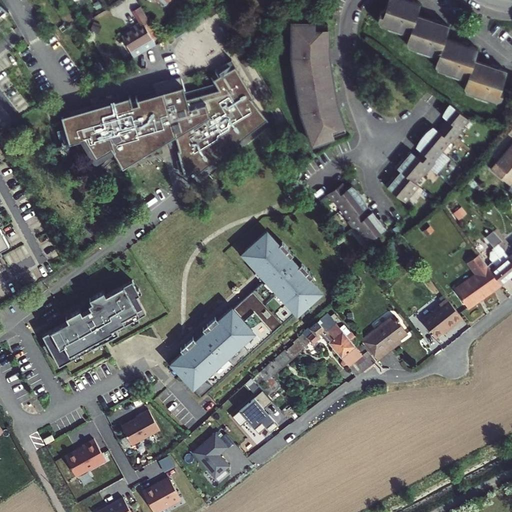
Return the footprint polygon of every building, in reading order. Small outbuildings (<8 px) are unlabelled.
[(503,66),(494,63),(494,61),(489,60),(487,61),(470,56),(474,44),(467,41),(466,39),(461,38),(459,38),(442,33),(445,23),(437,20),(436,18),(429,16),(427,17),(414,13),(418,3),(410,0),(409,0),(385,0),(383,9),(379,10),(375,20),(377,23),(384,26),(385,28),(398,32),(400,31),(406,33),(403,41),(405,44),(412,47),(413,49),(426,53),(428,52),(435,54),(432,62),(435,66),(441,68),(442,71),(455,75),(458,74),(463,76),(461,84),(463,88),(469,90),(470,91),(483,96),(486,95),(493,97),(497,95),(500,86),(498,82),(503,66)] [(0,4),(0,18),(8,12),(0,4)] [(148,20),(139,6),(135,8),(143,23),(148,20)] [(142,24),(143,23),(135,8),(131,10),(140,25),(120,36),(132,58),(154,45),(142,24)] [(325,25),(290,24),(290,58),(298,110),(310,144),(343,132),(332,101),(330,102),(329,96),(332,95),(326,64),(324,64),(323,58),(325,58),(325,25)] [(132,58),(120,36),(113,40),(125,62),(132,58)] [(92,116),(69,123),(78,148),(91,144),(98,158),(111,152),(122,176),(159,157),(158,150),(174,147),(178,169),(198,166),(201,170),(265,120),(250,101),(252,99),(231,64),(219,71),(221,75),(210,81),(213,85),(183,95),(178,80),(150,89),(153,98),(130,106),(129,103),(120,106),(118,101),(98,108),(97,104),(89,107),(92,116)] [(459,114),(447,104),(446,105),(454,112),(459,114)] [(439,115),(443,119),(446,121),(441,127),(437,132),(434,130),(430,126),(427,128),(424,131),(422,133),(420,136),(418,138),(416,141),(414,143),(413,146),(417,150),(420,152),(416,158),(411,164),(403,157),(394,168),(398,171),(405,177),(401,182),(393,176),(384,188),(403,203),(416,186),(413,184),(422,173),(424,175),(429,169),(434,163),(431,161),(439,152),(448,141),(451,143),(455,138),(460,132),(458,130),(466,120),(459,114),(454,112),(446,105),(443,108),(439,115)] [(511,142),(488,170),(507,185),(511,179),(511,142)] [(403,157),(411,164),(416,158),(412,155),(408,151),(403,157)] [(405,177),(398,171),(393,176),(401,182),(405,177)] [(329,201),(331,200),(339,210),(347,221),(345,222),(349,228),(354,233),(356,232),(364,243),(383,229),(374,218),(367,223),(363,217),(358,212),(361,209),(366,206),(362,199),(358,195),(356,192),(349,185),(345,189),(342,191),(337,185),(324,195),(329,201)] [(370,212),(366,215),(363,217),(367,223),(374,218),(370,212)] [(427,226),(421,230),(426,236),(431,231),(427,226)] [(0,256),(2,255),(0,250),(0,249),(9,245),(0,228),(0,256)] [(491,232),(498,240),(501,238),(494,229),(491,232)] [(169,362),(199,397),(297,312),(299,314),(322,295),(310,280),(306,276),(309,274),(302,265),(299,268),(287,254),(290,252),(283,243),(280,246),(267,232),(245,252),(255,263),(253,266),(258,272),(263,278),(265,281),(233,309),(232,308),(217,320),(215,317),(206,324),(209,327),(169,362)] [(511,251),(501,238),(498,240),(491,232),(489,233),(511,261),(511,251)] [(511,273),(511,261),(489,233),(482,238),(499,257),(502,260),(489,271),(501,283),(511,273)] [(499,284),(489,271),(477,254),(466,262),(475,274),(453,290),(466,308),(499,284)] [(258,272),(255,274),(260,280),(263,278),(258,272)] [(70,320),(40,337),(57,367),(91,348),(98,344),(101,342),(99,338),(112,331),(127,323),(135,318),(144,313),(136,301),(132,293),(135,291),(129,281),(103,296),(101,292),(91,297),(93,301),(89,304),(91,308),(80,314),(77,310),(67,316),(70,320)] [(132,293),(136,301),(141,298),(136,290),(135,291),(132,293)] [(436,306),(418,320),(431,337),(446,325),(447,327),(459,317),(443,298),(435,304),(436,306)] [(360,355),(348,340),(350,338),(349,336),(346,338),(329,316),(284,353),(289,360),(299,351),(298,350),(320,331),(328,340),(327,341),(340,359),(340,361),(342,364),(345,364),(346,366),(347,365),(356,376),(373,362),(364,351),(360,355)] [(391,317),(359,342),(374,362),(386,352),(384,350),(396,340),(404,334),(391,317)] [(127,323),(129,327),(137,323),(135,318),(127,323)] [(99,338),(101,342),(114,335),(112,331),(99,338)] [(398,343),(396,340),(384,350),(386,352),(398,343)] [(270,403),(261,392),(230,418),(239,427),(246,421),(257,434),(264,428),(269,434),(277,427),(267,415),(265,417),(261,412),(263,410),(270,403)] [(129,422),(120,427),(131,446),(158,430),(147,410),(135,417),(136,420),(131,422),(129,422)] [(214,433),(192,453),(214,478),(228,466),(220,457),(219,458),(217,455),(218,454),(226,447),(214,433)] [(42,440),(45,445),(53,440),(50,435),(42,440)] [(74,452),(63,458),(75,478),(104,461),(93,440),(80,447),(81,450),(76,452),(74,452)] [(154,485),(142,492),(153,511),(169,511),(171,511),(167,505),(180,498),(169,479),(155,487),(154,485)] [(106,507),(97,511),(130,511),(122,498),(112,504),(112,505),(107,508),(106,507)]
